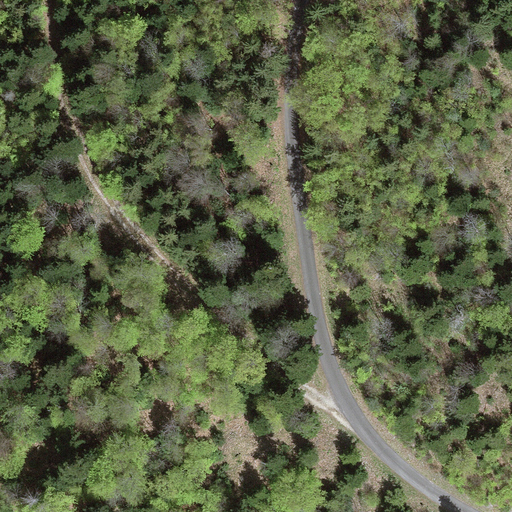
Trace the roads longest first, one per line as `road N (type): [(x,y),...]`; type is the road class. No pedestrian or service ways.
road 1 (track): [(466,511),(401,468),(360,426),(327,356),(287,132),(299,0)]
road 2 (track): [(360,426),(234,333),(97,186),(67,114),(49,0)]
